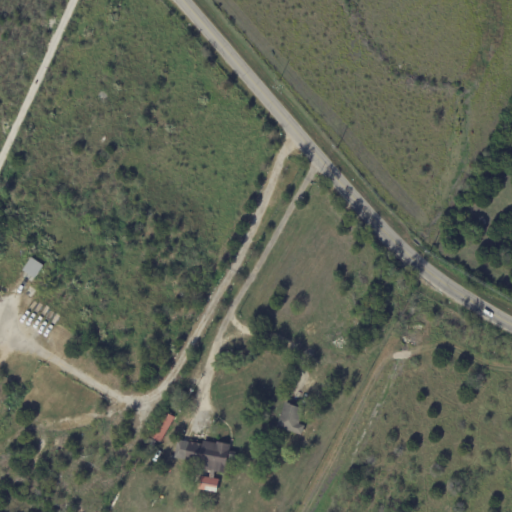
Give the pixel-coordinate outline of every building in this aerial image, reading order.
[(8,255),(3,253),(6,247),(11,249),(8,255)] [(8,256),(13,248),(17,250),(13,258),(8,256)] [(25,248),(46,260),(43,264),(22,252),(25,248)] [(34,278),(33,280),(21,271),(30,258),(42,267),(34,278)] [(287,404),(289,405),(289,406),(303,411),(298,425),(304,427),(301,437),(276,428),(284,403),(287,404)] [(149,438),(163,413),(174,419),(159,444),(149,438)] [(187,443),(201,445),(202,442),(216,444),(216,443),(229,446),(224,475),(213,473),(212,479),(218,480),(216,494),(197,491),(199,477),(208,479),(209,472),(200,471),(201,464),(174,459),(177,441),(187,443)]
